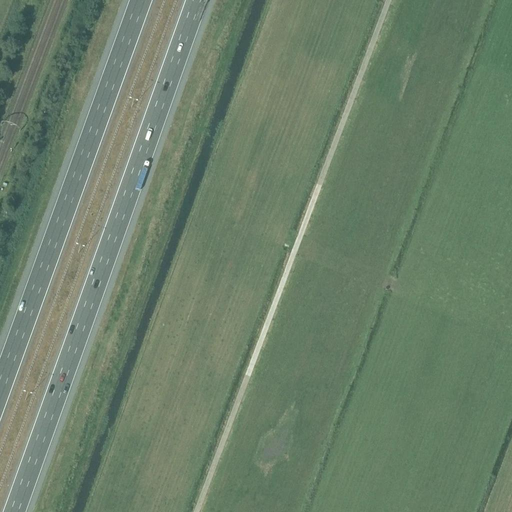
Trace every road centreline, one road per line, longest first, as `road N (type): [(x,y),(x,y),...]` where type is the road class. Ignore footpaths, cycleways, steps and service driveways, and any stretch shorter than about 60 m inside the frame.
road 1 (motorway): [(14,511),(198,0)]
road 2 (motorway): [(141,0),(0,388)]
